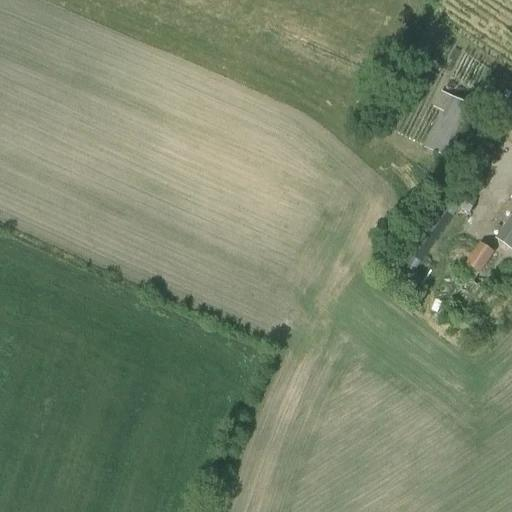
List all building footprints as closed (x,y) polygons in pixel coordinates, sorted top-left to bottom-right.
[(454,165),(479,114),(440,95),(433,108),(443,113),(425,150),(454,165)] [(468,215),(476,202),(458,192),(451,204),(468,215)] [(408,281),(457,210),(440,198),(390,269),(408,281)] [(511,216),(495,240),(511,251),(511,216)] [(460,319),(481,290),(473,284),(494,254),(479,244),(464,265),(470,269),(443,308),(460,319)]
